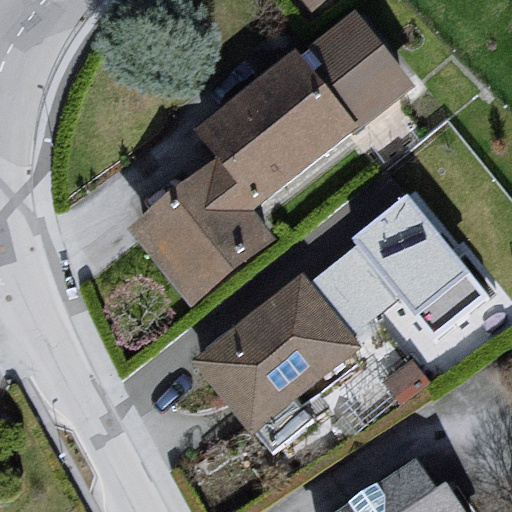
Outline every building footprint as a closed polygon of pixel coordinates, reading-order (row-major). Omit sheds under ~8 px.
[(294,0),(311,19),(334,0),(294,0)] [(131,243),(193,322),(288,247),(267,220),(417,102),(353,20),(198,141),(222,171),(131,243)] [(412,195),(350,244),(435,351),(497,301),(412,195)] [(199,373),(258,445),(361,361),(302,289),(199,373)] [(511,364),(496,375),(511,399),(511,364)] [(350,511),(454,511),(422,464),(350,511)]
